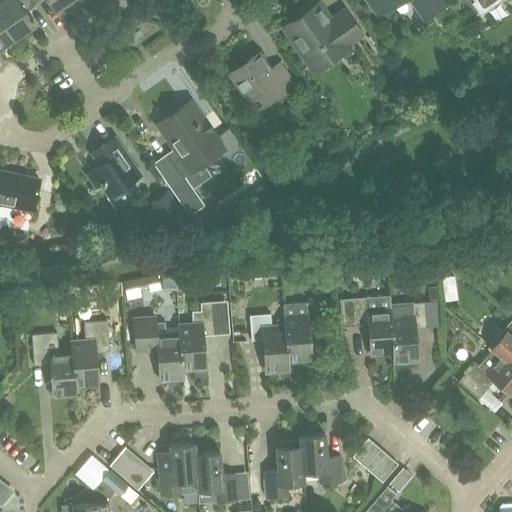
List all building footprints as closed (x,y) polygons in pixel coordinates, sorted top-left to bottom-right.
[(0,0),(0,20),(12,38),(34,23),(26,11),(35,5),(32,0),(0,0)] [(32,0),(35,5),(42,0),(47,0),(54,9),(67,0),(32,0)] [(281,26),(311,70),(349,45),(348,43),(361,34),(343,6),(330,15),(320,0),(281,26)] [(366,0),(378,17),(401,0),(366,0)] [(411,0),(424,19),(447,3),(445,0),(411,0)] [(470,0),(478,12),(495,0),(470,0)] [(0,46),(12,38),(0,20),(0,46)] [(228,73),(253,109),(293,81),(292,81),(279,62),(270,68),(258,52),(228,73)] [(314,102),(326,124),(346,112),(333,91),(314,102)] [(173,149),(152,163),(188,216),(203,205),(183,175),(224,148),(191,99),(155,123),(173,149)] [(86,173),(95,186),(100,183),(108,195),(140,173),(114,136),(91,152),(100,165),(86,173)] [(272,165),(268,175),(278,179),(282,169),(272,165)] [(0,203),(32,210),(39,178),(0,169),(0,203)] [(167,191),(151,202),(169,228),(185,218),(167,191)] [(463,273),(473,275),(476,262),(465,260),(463,273)] [(156,274),(123,282),(125,290),(138,287),(158,283),(156,274)] [(118,283),(106,284),(107,295),(119,294),(118,283)] [(429,300),(438,300),(437,286),(428,286),(429,300)] [(138,287),(125,290),(125,295),(128,296),(138,294),(139,292),(138,287)] [(445,302),(458,300),(456,288),(444,290),(445,302)] [(28,290),(13,291),(13,300),(28,299),(28,290)] [(388,295),(354,297),(356,323),(366,322),(369,352),(391,350),(392,359),(393,359),(389,303),(388,295)] [(204,365),(202,334),(213,333),(210,300),(199,301),(199,309),(190,309),(191,325),(178,326),(180,341),(182,366),(204,365)] [(316,300),(283,303),(284,318),(287,359),(310,357),(307,326),(319,325),(316,300)] [(423,300),(389,303),(393,359),(416,357),(414,327),(425,326),(423,300)] [(221,305),(221,330),(232,329),(231,305),(221,305)] [(251,339),(261,338),(264,368),(288,366),(287,359),(284,318),(282,318),(283,326),(271,327),(269,312),(249,314),(251,339)] [(155,316),(131,318),(134,352),(151,350),(151,356),(154,359),(157,359),(158,376),(182,375),(180,341),(178,326),(177,326),(176,334),(165,335),(163,320),(155,321),(155,316)] [(511,319),(511,318),(488,345),(492,348),(511,364),(511,319)] [(70,343),(71,351),(74,391),(73,382),(96,381),(94,351),(109,349),(106,319),(84,321),(85,341),(70,343)] [(71,351),(58,352),(56,332),(31,334),(33,364),(48,363),(51,393),(74,391),(71,351)] [(474,361),(466,371),(485,387),(492,379),(511,395),(511,394),(511,364),(492,348),(478,364),(474,361)] [(323,432),(299,434),(302,470),(318,469),(319,481),(340,480),(338,454),(325,455),(323,432)] [(302,470),(299,434),(298,434),(298,444),(274,446),(276,469),(264,470),(266,496),(287,494),(286,481),(302,480),(302,470)] [(351,454),(362,463),(377,445),(367,436),(365,438),(351,454)] [(196,489),(197,488),(194,452),(193,442),(168,444),(170,467),(158,468),(160,494),(180,492),(179,479),(195,478),(196,489)] [(22,465),(33,456),(24,444),(13,453),(22,465)] [(371,471),(387,453),(377,445),(362,463),(371,471)] [(194,452),(197,488),(213,487),(214,499),(235,498),(233,472),(220,473),(218,450),(194,452)] [(371,471),(381,480),(397,462),(387,453),(371,471)] [(129,454),(116,470),(130,481),(143,466),(130,455),(129,454)] [(108,469),(94,487),(103,494),(110,487),(119,494),(126,485),(108,469)] [(0,505),(13,490),(0,479),(0,505)] [(406,511),(391,498),(396,492),(387,484),(364,510),(367,511),(406,511)] [(499,511),(511,511),(511,501),(502,503),(499,506),(499,511)] [(72,504),(61,505),(61,511),(108,511),(107,502),(72,504)]
